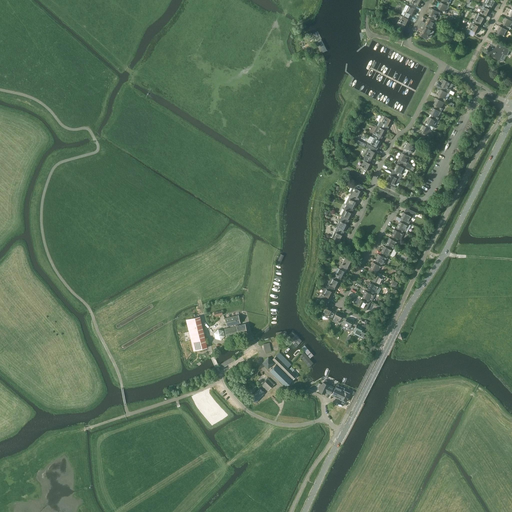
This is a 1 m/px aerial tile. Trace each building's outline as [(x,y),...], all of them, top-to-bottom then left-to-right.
[(484,0),(482,5),(483,6),(484,6),(490,10),(491,7),(493,8),(496,1),(493,0),(484,0)] [(449,6),(448,6),(440,2),(437,8),(444,12),(444,13),(445,14),(446,12),(449,6)] [(403,15),(403,16),(409,20),(412,15),(413,16),(416,10),(406,5),(401,14),(403,15)] [(479,11),(477,14),(478,14),(485,18),(486,15),(487,16),(491,10),(490,10),(484,6),(483,6),(482,5),(481,5),(479,9),(481,10),(480,12),(479,11)] [(440,13),(438,12),(431,8),(428,14),(434,17),(433,19),(436,20),(440,13)] [(473,22),(473,23),(479,26),(480,24),(482,24),(485,18),(478,14),(477,14),(472,21),(473,22)] [(410,20),(409,20),(403,16),(402,16),(399,22),(398,21),(394,28),(397,29),(398,28),(402,30),(405,25),(407,26),(410,20)] [(421,21),(419,24),(431,30),(433,27),(432,27),(435,21),(428,17),(425,22),(421,21)] [(503,24),(502,27),(508,30),(508,29),(510,30),(511,28),(509,27),(511,21),(511,20),(508,19),(505,17),(502,24),(503,24)] [(479,26),(473,23),(471,22),(468,28),(467,30),(468,30),(467,32),(473,35),(475,32),(476,33),(480,27),(479,26)] [(431,30),(419,24),(417,27),(422,30),(421,32),(422,33),(421,35),(427,39),(427,38),(429,39),(430,37),(431,37),(434,31),(431,30)] [(508,31),(508,30),(502,27),(500,26),(496,32),(502,35),(501,38),(505,40),(505,39),(504,38),(508,31)] [(489,49),(486,54),(499,61),(503,54),(506,56),(509,49),(498,43),(496,47),(490,45),(488,48),(489,49)] [(440,89),(447,93),(449,93),(453,84),(451,83),(444,80),(441,86),(440,89)] [(438,96),(437,99),(444,102),(446,99),(444,99),(447,93),(440,89),(437,95),(438,96)] [(435,105),(433,108),(440,111),(441,112),(442,109),(441,108),(444,102),(437,99),(436,98),(433,104),(435,105)] [(431,114),(430,117),(436,121),(437,121),(439,118),(437,117),(440,111),(433,108),(433,107),(430,114),(431,114)] [(380,124),(379,127),(385,130),(388,126),(389,126),(392,120),(385,116),(382,122),(380,121),(379,123),(380,124)] [(426,123),(425,126),(431,129),(432,130),(433,129),(434,129),(435,128),(433,127),(436,121),(430,117),(429,117),(426,123)] [(431,129),(425,126),(424,125),(420,132),(428,135),(427,137),(428,138),(429,136),(428,135),(431,129)] [(375,137),(374,138),(379,140),(381,136),(382,137),(386,130),(385,130),(379,127),(377,126),(372,136),(375,137)] [(369,148),(369,149),(375,152),(378,148),(381,141),(379,140),(374,138),(371,143),(369,143),(368,142),(366,147),(369,148)] [(405,148),(402,153),(408,156),(410,153),(411,153),(412,152),(415,146),(406,141),(403,147),(405,148)] [(365,157),(363,160),(364,161),(364,160),(369,163),(372,158),(373,159),(376,153),(375,152),(369,149),(368,149),(365,154),(363,156),(365,157)] [(400,160),(398,164),(406,169),(406,168),(410,170),(412,165),(409,163),(408,162),(411,157),(408,156),(402,153),(402,152),(398,159),(400,160)] [(364,161),(363,160),(361,159),(360,162),(363,164),(361,167),(360,166),(359,168),(361,169),(362,167),(368,171),(372,164),(369,163),(364,160),(364,161)] [(394,170),(391,175),(399,179),(400,178),(400,179),(406,169),(398,164),(397,164),(393,170),(394,170)] [(399,179),(391,175),(390,175),(387,181),(391,183),(389,185),(391,186),(390,188),(395,191),(396,188),(395,187),(397,182),(401,183),(402,181),(399,179)] [(352,194),(356,196),(359,198),(362,191),(364,187),(356,184),(355,183),(350,193),(352,194)] [(345,204),(346,205),(346,204),(347,205),(354,209),(357,203),(356,202),(358,198),(356,197),(356,196),(352,194),(352,195),(351,194),(350,195),(345,204)] [(345,210),(342,216),(349,220),(353,214),(351,213),(354,209),(347,205),(346,204),(346,205),(344,207),(345,208),(344,210),(345,210)] [(400,218),(401,219),(407,222),(409,223),(414,214),(415,215),(416,213),(412,211),(410,215),(403,212),(400,218)] [(336,227),(337,227),(344,231),(345,231),(348,225),(347,225),(349,220),(342,216),(339,221),(336,227)] [(396,227),(397,228),(403,231),(405,232),(410,223),(409,223),(407,222),(401,219),(400,221),(396,227)] [(344,231),(337,227),(335,230),(336,230),(335,232),(331,237),(333,238),(340,243),(344,237),(342,236),(344,231)] [(392,236),(398,239),(400,240),(404,232),(403,232),(403,231),(397,228),(396,230),(395,229),(391,236),(392,236)] [(386,244),(387,244),(393,247),(393,248),(397,242),(398,242),(399,241),(397,240),(398,239),(392,236),(391,238),(389,238),(386,244)] [(381,252),(387,255),(389,256),(392,251),(394,249),(392,248),(393,247),(387,244),(385,247),(384,246),(381,252)] [(375,260),(376,260),(382,263),(383,264),(386,258),(387,259),(388,257),(387,256),(387,255),(381,252),(380,255),(379,254),(375,260)] [(340,268),(339,268),(346,272),(348,267),(349,268),(353,262),(345,258),(342,264),(341,263),(339,267),(340,268)] [(382,263),(376,260),(375,263),(373,262),(370,268),(378,272),(381,266),(382,267),(383,265),(382,264),(382,263)] [(333,278),(333,279),(339,282),(341,277),(343,278),(346,272),(339,268),(336,274),(334,273),(332,277),(333,278)] [(372,280),(373,281),(379,284),(383,278),(384,279),(386,276),(378,272),(377,275),(376,274),(372,280)] [(328,286),(327,289),(333,292),(335,288),(336,288),(339,282),(333,279),(332,278),(329,284),(328,283),(327,285),(328,286)] [(368,289),(374,292),(376,293),(379,287),(380,285),(379,284),(373,281),(372,283),(370,282),(367,289),(368,289)] [(333,292),(327,289),(324,288),(321,293),(319,298),(326,302),(329,298),(330,298),(333,292)] [(362,297),(363,297),(369,300),(369,301),(372,295),(374,295),(375,294),(373,293),(374,292),(368,289),(367,291),(365,291),(362,297)] [(369,300),(363,297),(361,300),(360,299),(357,305),(364,309),(367,303),(368,304),(369,302),(368,301),(369,300)] [(332,309),(326,306),(322,313),(328,316),(329,316),(332,317),(334,314),(331,312),(332,309)] [(338,324),(340,325),(340,323),(344,317),(342,316),(343,315),(336,312),(332,319),(338,322),(338,324)] [(225,329),(227,337),(247,333),(245,324),(239,325),(239,323),(240,323),(238,315),(225,318),(227,326),(230,326),(233,325),(236,324),(236,325),(236,326),(225,329)] [(207,347),(202,325),(200,316),(186,319),(188,329),(193,350),(197,349),(207,347)] [(353,321),(347,318),(342,328),(348,331),(349,329),(352,331),(354,326),(351,325),(353,321)] [(367,331),(362,329),(363,328),(357,324),(353,332),(359,335),(358,336),(360,337),(361,336),(364,337),(367,331)] [(223,331),(218,329),(214,333),(215,338),(221,340),(224,336),(223,331)] [(279,353),(272,359),(292,379),(296,376),(287,367),(291,364),(279,353)] [(233,356),(220,364),(222,368),(228,364),(235,360),(233,356)] [(268,357),(262,363),(268,369),(274,363),(268,357)] [(292,380),(276,365),(270,371),(285,387),(292,380)] [(262,385),(268,391),(274,384),(268,378),(262,385)] [(320,384),(318,389),(319,390),(319,391),(324,394),(326,391),(327,392),(327,393),(330,395),(334,387),(329,385),(323,382),(322,384),(320,384)] [(335,386),(332,395),(346,402),(350,393),(344,390),(345,388),(339,386),(338,387),(336,386),(335,386)] [(251,398),(256,402),(265,393),(260,388),(251,398)]
